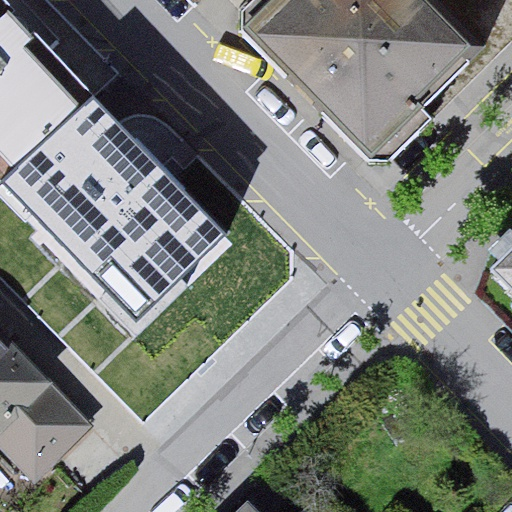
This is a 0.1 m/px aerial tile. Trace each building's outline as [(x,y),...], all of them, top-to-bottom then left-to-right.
[(98,100),(1,0),(0,0),(0,190),(1,192),(98,100)] [(482,59),(426,0),(271,0),(240,29),(369,165),(482,59)] [(207,216),(121,136),(37,225),(124,305),(207,216)] [(0,255),(44,216),(18,187),(0,203),(0,255)] [(511,251),(489,272),(511,296),(511,251)] [(10,511),(91,433),(0,340),(0,507),(4,511),(10,511)]
